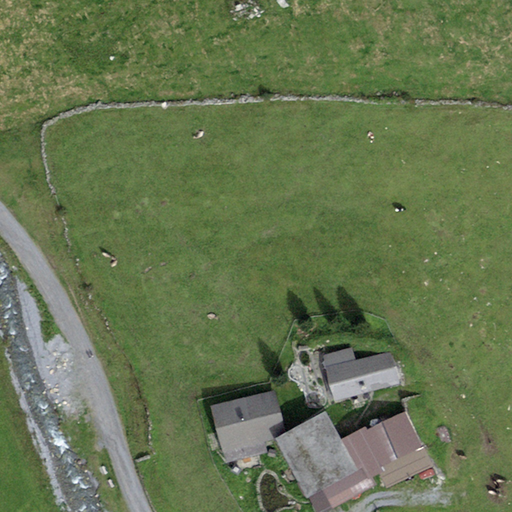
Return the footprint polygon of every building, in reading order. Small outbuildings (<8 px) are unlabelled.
[(323,355),(326,367),(354,361),(351,348),(323,355)] [(354,361),(326,367),(334,401),(399,385),(391,352),(354,361)] [(275,391),(210,407),(220,447),(225,463),(267,452),(264,441),(275,439),(285,433),(285,431),(275,391)] [(366,426),(340,439),(358,473),(309,497),(317,511),(325,511),(377,486),(372,477),(383,472),(381,468),(424,446),(406,410),(368,430),(366,426)] [(285,433),(275,439),(306,499),(309,497),(358,473),(340,439),(327,412),(285,433)]
